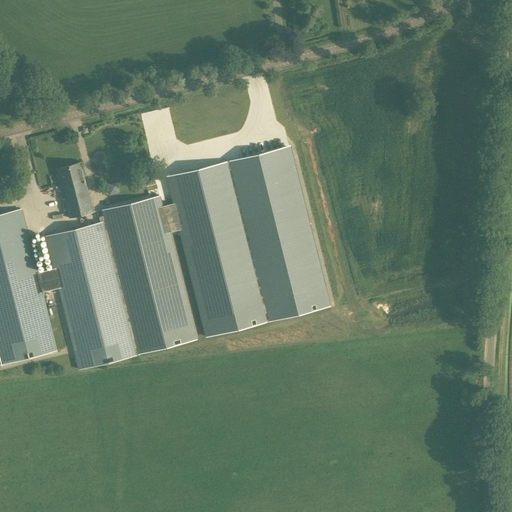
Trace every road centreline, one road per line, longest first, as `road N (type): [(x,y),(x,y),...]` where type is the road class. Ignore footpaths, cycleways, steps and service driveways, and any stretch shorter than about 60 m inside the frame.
road 1 (tertiary): [(463,0),(371,39),(0,133)]
road 2 (unclassified): [(494,511),(488,371),(511,38)]
